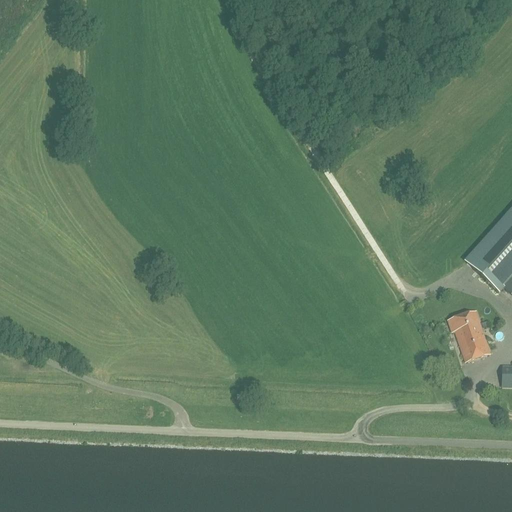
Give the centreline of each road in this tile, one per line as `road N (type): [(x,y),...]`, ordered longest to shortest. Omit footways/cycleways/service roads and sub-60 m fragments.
road 1 (unclassified): [(511,444),(0,422)]
road 2 (track): [(232,0),(257,71),(410,301),(466,284)]
